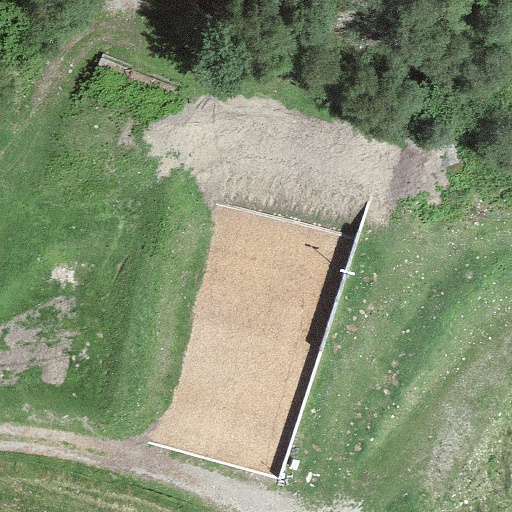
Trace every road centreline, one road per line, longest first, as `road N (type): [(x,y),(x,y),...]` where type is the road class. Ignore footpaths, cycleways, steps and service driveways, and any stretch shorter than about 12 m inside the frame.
road 1 (track): [(0,435),(119,457),(248,511)]
road 2 (track): [(336,511),(511,335)]
